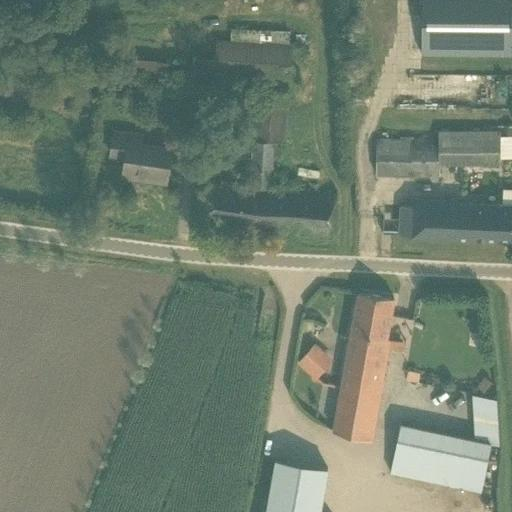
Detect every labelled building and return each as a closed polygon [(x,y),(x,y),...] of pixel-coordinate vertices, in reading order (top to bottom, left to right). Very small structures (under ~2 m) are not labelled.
[(511,0),(422,0),(421,56),(511,57),(511,0)] [(122,56),(121,71),(288,82),(288,80),(290,61),(291,45),(290,45),(291,32),(251,29),(251,33),(245,32),(245,33),(231,32),(231,41),(216,40),(216,46),(198,45),(197,55),(197,59),(191,58),(190,62),(122,56)] [(202,200),(200,220),(284,230),(285,228),(296,230),(296,232),(333,236),(336,193),(316,192),(271,188),(275,143),(286,144),(290,97),(256,95),(251,145),(250,156),(251,157),(249,186),(204,183),(202,200)] [(220,103),(218,121),(245,123),(247,105),(220,103)] [(123,176),(139,178),(140,174),(166,178),(169,158),(171,149),(139,144),(141,134),(115,130),(114,136),(111,155),(126,158),(123,176)] [(375,174),(439,175),(439,164),(500,164),(500,132),(438,132),(438,145),(433,145),(433,139),(376,139),(375,174)] [(412,237),(511,240),(511,195),(505,196),(504,203),(414,199),(413,207),(400,206),(399,235),(412,235),(412,237)] [(335,435),(371,441),(388,340),(387,340),(394,298),(358,293),(355,312),(335,435)] [(315,379),(334,357),(314,341),(295,362),(315,379)] [(470,434),(399,422),(390,474),(482,489),(490,443),(493,443),(501,395),(477,391),(470,434)] [(272,457),(264,511),(320,511),(327,465),(272,457)]
